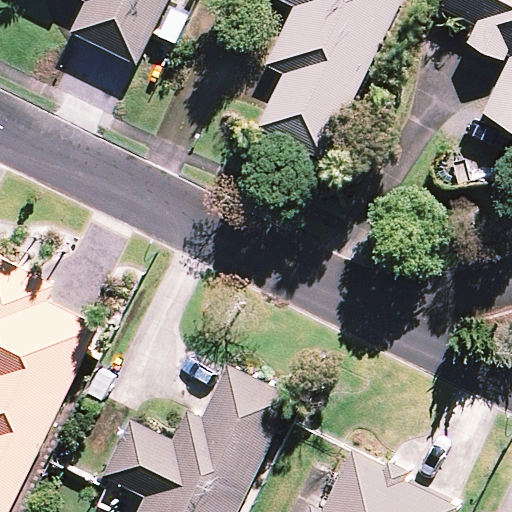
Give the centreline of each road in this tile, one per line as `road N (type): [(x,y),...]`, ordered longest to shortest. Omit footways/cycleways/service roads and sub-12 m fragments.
road 1 (residential): [(392,313),(65,169),(0,131)]
road 2 (residential): [(392,313),(511,277)]
